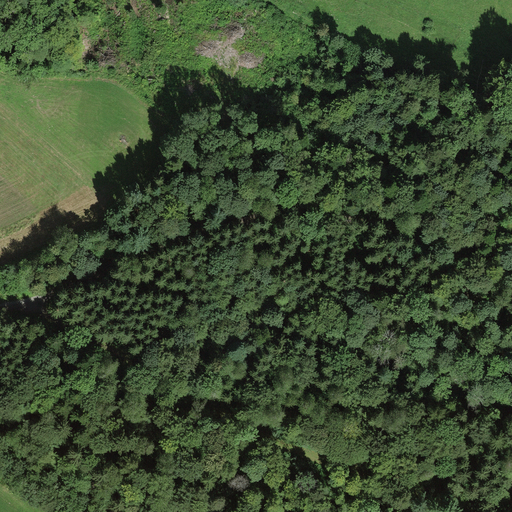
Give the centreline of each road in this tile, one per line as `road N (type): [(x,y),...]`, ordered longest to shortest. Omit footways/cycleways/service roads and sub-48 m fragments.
road 1 (track): [(31,305),(138,253),(299,208),(398,228),(511,327)]
road 2 (track): [(31,305),(245,429),(467,511)]
road 3 (track): [(0,409),(53,448),(107,511)]
